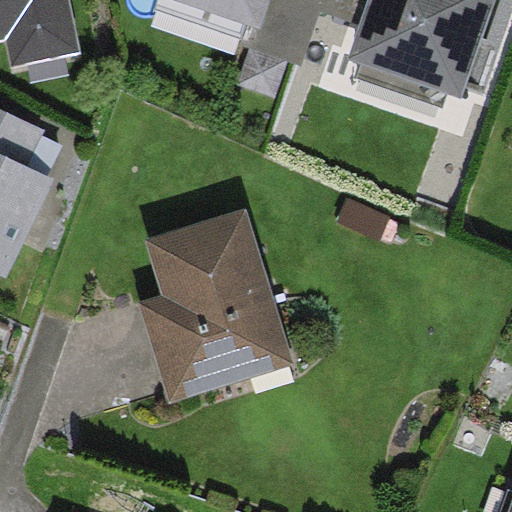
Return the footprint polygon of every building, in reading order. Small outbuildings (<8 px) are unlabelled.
[(0,0),(0,23),(3,23),(10,58),(79,43),(69,0),(0,0)] [(198,0),(260,22),(267,0),(300,0),(363,23),(352,50),(462,90),(494,0),(198,0)] [(72,149),(0,114),(0,266),(12,272),(72,149)] [(277,356),(236,223),(157,248),(182,330),(160,337),(176,388),(277,356)] [(150,511),(68,481),(57,511),(150,511)]
